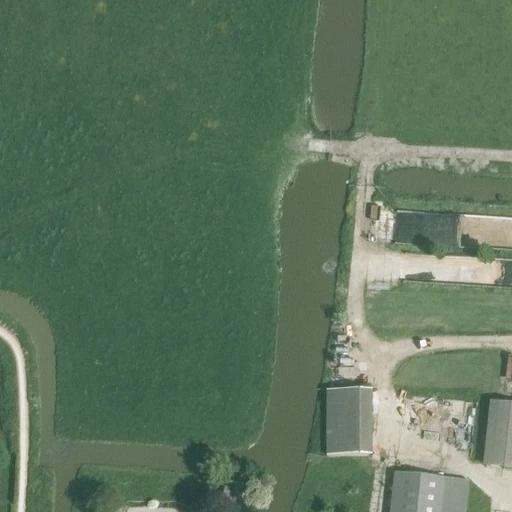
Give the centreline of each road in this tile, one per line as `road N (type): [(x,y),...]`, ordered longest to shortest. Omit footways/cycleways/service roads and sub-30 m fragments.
road 1 (track): [(368,150),(310,148),(92,232),(0,258)]
road 2 (track): [(368,150),(352,332),(397,441),(380,511)]
road 3 (track): [(511,157),(368,150)]
